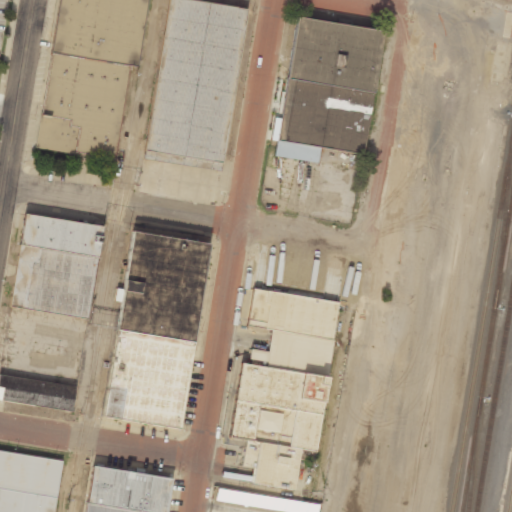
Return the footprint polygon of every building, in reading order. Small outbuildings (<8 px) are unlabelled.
[(58,0),(34,147),(114,161),(128,64),(136,66),(146,0),(58,0)] [(168,0),(196,0),(246,9),(222,162),(144,148),(168,0)] [(295,16),(382,30),(372,92),(287,76),(295,16)] [(287,76),(277,139),(363,153),(372,92),(287,76)] [(25,212),(9,305),(87,318),(103,226),(25,212)] [(131,230),(208,243),(179,428),(101,416),(131,230)] [(253,287),(338,301),(315,451),(229,436),(241,362),(266,366),(271,329),(246,324),(253,287)] [(0,373),(75,385),(72,410),(0,397),(0,373)] [(0,511),(0,450),(62,459),(53,511),(0,511)] [(84,511),(92,464),(171,477),(165,511),(84,511)] [(214,502),(294,511),(316,511),(318,502),(216,490),(214,502)]
